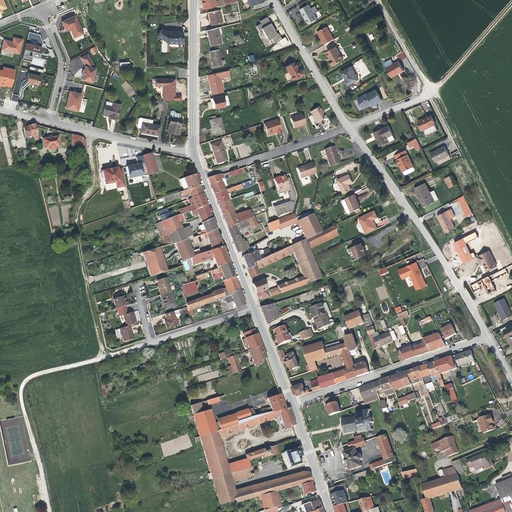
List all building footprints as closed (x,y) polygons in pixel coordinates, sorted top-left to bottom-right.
[(200,0),(203,9),(215,6),(214,2),(213,0),(200,0)] [(310,5),(302,11),(310,25),(319,20),(315,15),(320,12),(317,7),(313,9),(310,5)] [(218,10),(208,12),(211,25),(221,22),(218,10)] [(72,31),(70,31),(73,38),(83,34),(75,16),(61,22),(65,30),(70,29),(71,28),(72,31)] [(260,22),(261,24),(262,23),(265,27),(269,24),(273,30),(274,29),(267,18),(260,22)] [(262,23),(261,24),(256,26),(259,32),(262,31),(267,40),(271,38),(274,43),(282,39),(278,33),(276,34),(274,29),(273,30),(269,24),(265,27),(262,23)] [(182,32),(167,32),(162,27),(156,33),(167,43),(182,42),(182,32)] [(321,38),(325,45),(334,40),(327,27),(319,31),(323,37),(321,38)] [(217,28),(207,30),(210,46),(221,43),(217,28)] [(25,43),(21,59),(31,62),(32,57),(28,56),(30,51),(40,54),(42,47),(36,46),(37,42),(43,43),(39,35),(28,32),(26,39),(30,40),(29,44),(25,43)] [(4,40),(1,50),(18,54),(22,40),(13,38),(12,43),(10,43),(10,42),(4,40)] [(90,49),(93,55),(98,52),(95,46),(90,49)] [(339,46),(329,51),(333,58),(332,59),(335,64),(346,58),(339,46)] [(218,49),(210,51),(213,66),(221,64),(220,61),(218,49)] [(400,62),(406,58),(403,53),(397,56),(400,62)] [(84,70),(82,76),(81,80),(92,83),(95,68),(88,54),(80,58),(85,66),(84,70)] [(392,60),(384,64),(393,79),(405,72),(399,62),(395,65),(392,60)] [(285,67),(292,80),(303,74),(300,70),(298,71),(293,62),(285,67)] [(0,85),(12,89),(17,70),(3,67),(3,70),(0,69),(0,85)] [(351,67),(341,73),(343,77),(345,76),(347,81),(346,82),(349,86),(359,80),(351,67)] [(225,71),(207,76),(211,95),(223,92),(220,78),(226,77),(225,71)] [(28,73),(26,82),(38,85),(40,76),(28,73)] [(175,95),(175,79),(155,79),(155,86),(163,86),(163,100),(169,100),(181,100),(181,95),(175,95)] [(130,90),(132,88),(125,81),(120,86),(130,96),(133,93),(130,90)] [(368,94),(359,99),(364,108),(373,104),(375,106),(382,101),(377,91),(369,95),(368,94)] [(82,95),(69,92),(65,109),(78,112),(82,95)] [(213,108),(224,106),(221,96),(211,99),(213,108)] [(109,114),(109,118),(116,120),(120,104),(106,101),(103,113),(109,114)] [(312,115),(317,124),(326,118),(319,107),(310,112),(312,115)] [(170,116),(167,132),(178,134),(181,118),(180,118),(180,115),(179,113),(175,113),(175,111),(174,111),(171,110),(170,111),(169,116),(170,116)] [(290,118),(293,128),(301,126),(305,124),(302,114),(290,118)] [(214,115),(208,117),(212,134),(222,131),(219,118),(215,119),(214,115)] [(431,115),(424,118),(425,120),(419,123),(423,131),(436,124),(431,115)] [(138,127),(140,128),(140,132),(158,135),(160,125),(152,124),(141,122),(142,118),(139,118),(138,119),(137,126),(138,127)] [(277,120),(263,124),(267,135),(276,133),(276,134),(281,133),(277,120)] [(35,124),(23,126),(25,137),(34,136),(35,140),(36,140),(37,145),(39,145),(35,124)] [(380,146),(389,142),(387,138),(393,135),(389,126),(374,133),(380,146)] [(80,153),(86,152),(85,141),(82,138),(71,135),(72,146),(79,146),(80,153)] [(50,150),(54,150),(56,148),(56,147),(60,147),(58,137),(41,139),(40,139),(41,142),(42,142),(43,142),(44,149),(48,148),(48,149),(50,150)] [(416,150),(421,148),(416,139),(408,143),(410,147),(414,145),(416,150)] [(210,145),(216,164),(226,160),(220,142),(210,145)] [(335,154),(333,146),(324,150),(330,167),(340,163),(336,153),(335,154)] [(430,153),(435,163),(449,156),(444,146),(430,153)] [(407,174),(411,172),(409,168),(413,166),(406,151),(395,156),(403,171),(404,173),(407,174)] [(145,165),(154,162),(152,154),(142,156),(145,165)] [(148,175),(145,165),(142,156),(135,157),(137,164),(126,166),(128,179),(148,175)] [(145,165),(148,175),(157,172),(154,162),(145,165)] [(316,172),(312,162),(304,165),(304,166),(296,169),(300,178),(316,172)] [(126,186),(122,169),(117,170),(117,169),(112,170),(112,169),(111,169),(107,170),(106,170),(106,171),(102,172),(105,189),(106,190),(109,190),(117,188),(116,183),(119,182),(121,187),(126,186)] [(187,190),(200,186),(198,180),(195,174),(183,179),(187,190)] [(337,180),(343,194),(351,190),(348,184),(353,182),(349,174),(337,180)] [(220,179),(218,175),(208,178),(207,179),(210,187),(213,194),(224,190),(220,179)] [(289,201),(275,206),(278,215),(291,210),(295,197),(288,178),(285,179),(284,175),(273,179),(278,194),(287,191),(289,199),(289,201)] [(302,185),(311,183),(309,176),(301,178),(302,185)] [(450,176),(445,179),(449,188),(454,186),(450,176)] [(183,191),(187,190),(183,179),(179,180),(183,191)] [(251,180),(241,184),(242,189),(253,185),(251,180)] [(434,202),(434,201),(429,192),(425,183),(415,188),(422,201),(421,202),(424,207),(434,202)] [(224,190),(213,194),(216,202),(217,204),(228,200),(230,199),(229,196),(228,192),(236,189),(236,191),(242,189),(241,184),(224,190)] [(189,193),(190,195),(191,198),(203,194),(201,190),(201,189),(200,186),(187,190),(183,191),(156,200),(157,203),(163,201),(164,202),(181,196),(189,193)] [(429,192),(434,201),(439,199),(435,190),(429,192)] [(179,215),(182,214),(190,211),(196,209),(207,205),(206,201),(203,194),(191,198),(188,200),(190,206),(178,210),(179,215)] [(351,212),(355,210),(359,208),(360,207),(354,194),(345,198),(345,199),(347,202),(343,204),(346,212),(348,213),(351,211),(351,212)] [(473,214),(464,196),(458,199),(467,217),(473,214)] [(228,200),(217,204),(218,207),(219,210),(221,215),(222,215),(232,211),(228,200)] [(197,232),(198,235),(202,233),(216,228),(214,224),(212,218),(210,212),(209,211),(207,205),(196,209),(190,211),(192,216),(197,213),(198,214),(202,225),(204,229),(202,230),(197,232)] [(451,209),(439,215),(442,221),(440,222),(446,233),(455,228),(450,219),(455,217),(451,209)] [(232,211),(222,215),(223,218),(224,221),(226,227),(236,223),(251,217),(252,217),(250,210),(242,213),(242,212),(233,215),(232,211)] [(374,210),(358,218),(365,233),(377,228),(372,220),(377,217),(374,210)] [(159,216),(162,222),(171,218),(169,212),(159,216)] [(294,213),(276,220),(278,227),(279,229),(294,223),(299,226),(303,235),(301,240),(305,238),(321,231),(314,217),(313,213),(297,220),(294,213)] [(158,232),(161,247),(174,243),(185,239),(185,237),(191,235),(188,226),(181,228),(179,222),(182,221),(182,220),(183,220),(183,218),(182,214),(179,215),(174,217),(171,218),(162,222),(155,224),(158,232)] [(236,223),(226,227),(231,239),(232,241),(232,243),(236,253),(240,252),(246,249),(245,245),(243,240),(240,240),(238,235),(237,231),(238,230),(237,229),(240,228),(240,229),(247,225),(249,229),(257,226),(253,216),(252,217),(251,217),(236,223)] [(375,223),(377,228),(390,223),(389,219),(375,223)] [(276,220),(266,224),(267,227),(269,231),(271,236),(276,234),(273,229),(278,227),(276,220)] [(333,226),(321,231),(305,238),(309,249),(337,236),(333,226)] [(211,250),(223,246),(218,234),(216,228),(202,233),(203,238),(207,237),(211,250)] [(465,243),(477,237),(475,233),(453,242),(462,264),(475,258),(473,253),(470,254),(465,243)] [(305,238),(301,240),(291,245),(293,252),(297,261),(295,262),(296,267),(299,266),(303,276),(306,284),(321,278),(312,255),(309,249),(305,238)] [(176,248),(180,261),(190,258),(192,257),(190,252),(185,239),(174,243),(176,248)] [(159,247),(161,253),(176,248),(174,243),(161,247),(159,247)] [(361,243),(351,248),(356,259),(366,255),(364,251),(365,251),(363,247),(362,247),(361,243)] [(293,252),(291,245),(270,255),(255,262),(258,268),(270,262),(293,252)] [(192,257),(190,258),(192,265),(208,259),(212,256),(216,267),(229,262),(225,252),(223,246),(211,250),(200,254),(196,255),(192,257)] [(142,253),(150,277),(166,271),(161,253),(159,247),(142,253)] [(241,255),(242,257),(246,269),(253,266),(252,263),(255,262),(270,255),(268,251),(263,253),(260,251),(256,252),(256,251),(248,255),(246,249),(240,252),(241,255)] [(482,260),(483,264),(487,271),(497,266),(489,251),(477,257),(480,262),(482,260)] [(240,290),(235,277),(231,268),(229,262),(216,267),(216,268),(215,269),(210,271),(214,280),(223,275),(225,280),(224,281),(226,288),(229,296),(232,294),(232,293),(240,290)] [(253,266),(246,269),(250,278),(260,274),(258,268),(255,262),(252,263),(253,266)] [(417,262),(397,269),(401,280),(410,277),(415,290),(426,286),(417,262)] [(261,299),(306,284),(303,276),(277,285),(278,287),(269,291),(267,291),(266,287),(267,287),(265,281),(264,281),(263,280),(252,284),(254,288),(258,298),(261,299)] [(160,295),(170,291),(166,278),(156,281),(159,289),(158,289),(160,295)] [(486,293),(494,291),(490,278),(470,284),(473,294),(481,292),(479,285),(483,284),(486,293)] [(181,285),(181,288),(184,296),(197,292),(194,281),(186,284),(181,285)] [(188,310),(192,309),(224,297),(222,290),(212,293),(211,294),(211,295),(186,303),(187,307),(187,310),(188,310)] [(233,301),(237,310),(244,307),(245,304),(242,297),(240,290),(232,293),(232,294),(229,296),(225,297),(227,303),(233,301)] [(160,295),(159,295),(164,310),(175,306),(170,291),(160,295)] [(113,299),(116,309),(117,309),(125,306),(127,305),(124,296),(113,299)] [(495,305),(503,320),(511,316),(504,300),(495,305)] [(311,315),(313,319),(315,318),(326,314),(330,312),(326,302),(311,308),(313,314),(311,315)] [(274,303),(260,307),(263,314),(266,323),(267,323),(279,316),(278,313),(278,314),(274,303)] [(357,305),(342,311),(345,317),(360,311),(357,305)] [(130,326),(136,324),(132,312),(127,314),(126,308),(117,310),(119,316),(123,315),(126,327),(130,326)] [(173,311),(165,314),(166,319),(164,320),(167,329),(178,325),(175,317),(173,311)] [(360,311),(345,317),(347,322),(350,329),(364,323),(362,317),(360,311)] [(407,312),(398,315),(400,320),(403,319),(409,317),(407,312)] [(326,314),(315,318),(320,330),(334,324),(334,323),(334,321),(332,320),(329,321),(326,314)] [(368,314),(362,317),(364,323),(367,329),(373,327),(368,314)] [(384,331),(388,330),(384,319),(380,321),(384,331)] [(452,324),(442,329),(446,339),(457,334),(452,324)] [(134,339),(130,326),(126,327),(115,330),(117,337),(121,335),(122,337),(123,342),(134,339)] [(281,337),(283,343),(292,340),(286,326),(276,329),(279,336),(280,337),(281,337)] [(376,334),(374,327),(373,327),(367,329),(370,339),(374,350),(393,342),(392,340),(389,333),(380,337),(375,339),(373,334),(376,334)] [(511,327),(503,331),(505,335),(507,335),(509,340),(508,341),(511,346),(511,345),(511,327)] [(244,339),(256,334),(254,329),(242,334),(244,339)] [(307,331),(307,330),(300,333),(303,340),(310,338),(307,331)] [(258,339),(256,334),(244,339),(247,346),(245,347),(246,348),(248,348),(249,350),(261,346),(258,339)] [(352,335),(345,337),(346,340),(347,344),(350,352),(356,350),(357,347),(353,334),(352,335)] [(431,352),(446,347),(439,334),(425,338),(431,352)] [(416,357),(431,352),(425,338),(423,339),(424,344),(421,345),(417,346),(412,347),(416,357)] [(346,340),(324,346),(325,350),(347,344),(346,340)] [(323,343),(303,349),(308,363),(315,361),(343,353),(350,352),(347,344),(325,350),(324,346),(323,343)] [(266,358),(264,354),(261,346),(249,350),(248,351),(252,361),(250,361),(251,364),(253,363),(254,366),(262,364),(260,360),(266,358)] [(412,347),(401,351),(405,360),(416,357),(412,347)] [(401,351),(397,352),(401,362),(405,360),(401,351)] [(471,351),(456,356),(459,366),(475,361),(471,351)] [(224,353),(218,355),(220,361),(226,359),(224,353)] [(286,357),(281,359),(282,363),(286,361),(288,366),(290,365),(291,367),(292,370),(299,367),(296,358),(294,354),(288,356),(286,357)] [(235,356),(228,358),(231,367),(233,374),(241,371),(235,356)] [(354,365),(351,356),(345,358),(348,368),(334,373),(334,375),(336,384),(349,379),(358,376),(354,365)] [(452,356),(447,358),(451,370),(457,368),(454,359),(453,360),(452,356)] [(447,358),(435,362),(440,374),(451,370),(447,358)] [(310,368),(311,372),(316,371),(318,370),(315,361),(308,363),(310,368)] [(366,362),(354,365),(358,376),(370,372),(366,362)] [(435,362),(428,364),(432,377),(431,377),(433,382),(439,380),(441,386),(444,385),(440,374),(435,362)] [(428,364),(419,367),(424,381),(425,385),(433,382),(431,377),(432,377),(428,364)] [(419,367),(407,372),(412,385),(424,381),(419,367)] [(407,372),(395,375),(400,389),(410,386),(410,387),(412,386),(412,385),(407,372)] [(336,384),(334,375),(319,380),(322,389),(337,385),(336,384)] [(395,375),(390,377),(395,391),(400,389),(395,375)] [(390,377),(374,383),(376,391),(382,389),(385,396),(395,392),(395,391),(390,377)] [(311,382),(314,391),(321,389),(319,380),(311,382)] [(374,383),(363,387),(368,402),(379,398),(376,391),(374,383)] [(303,385),(292,388),(293,390),(295,395),(298,397),(309,393),(307,386),(303,387),(303,385)] [(363,387),(359,388),(365,403),(368,402),(363,387)] [(283,402),(280,394),(267,398),(272,412),(285,409),(283,402)] [(415,394),(407,397),(408,402),(417,399),(415,394)] [(334,401),(333,397),(325,400),(330,415),(341,412),(337,400),(334,401)] [(200,403),(190,405),(193,415),(202,412),(200,403)] [(210,479),(212,479),(229,474),(226,465),(218,438),(276,417),(279,415),(284,429),(291,426),(295,425),(292,416),(289,407),(285,409),(272,412),(255,417),(237,422),(237,425),(220,430),(216,431),(199,436),(200,441),(211,477),(210,478),(210,479)] [(218,422),(220,430),(237,425),(237,422),(255,417),(252,409),(247,410),(236,413),(235,417),(218,422)] [(344,427),(345,434),(359,431),(360,432),(361,432),(361,431),(366,430),(368,437),(374,435),(374,432),(374,430),(373,429),(372,426),(373,427),(374,426),(373,425),(374,423),(375,423),(376,423),(374,422),(374,419),(375,418),(373,417),(373,418),(371,417),(370,411),(371,410),(370,409),(370,410),(363,411),(363,409),(362,409),(362,411),(357,412),(356,411),(355,412),(357,413),(357,415),(342,419),(344,427)] [(193,415),(199,436),(216,431),(213,420),(210,410),(202,412),(193,415)] [(217,419),(218,422),(235,417),(236,413),(217,419)] [(483,433),(494,429),(492,423),(491,421),(494,420),(491,414),(478,419),(483,433)] [(188,435),(160,443),(164,456),(192,448),(188,435)] [(386,435),(378,438),(377,438),(385,460),(387,464),(397,460),(395,456),(394,456),(386,435)] [(458,453),(451,436),(435,443),(437,449),(439,448),(440,450),(441,453),(445,451),(447,457),(458,453)] [(355,446),(356,448),(356,449),(366,445),(365,441),(364,438),(362,439),(356,441),(353,442),(355,446)] [(301,454),(299,446),(284,452),(284,453),(289,466),(289,467),(301,463),(298,456),(302,455),(301,454)] [(245,455),(247,459),(247,461),(248,461),(260,456),(261,459),(273,455),(271,447),(245,455)] [(345,452),(344,452),(346,457),(345,458),(348,465),(349,465),(350,470),(351,470),(362,466),(360,461),(361,461),(363,459),(361,454),(359,453),(358,454),(356,449),(356,448),(345,452)] [(486,453),(467,461),(469,468),(474,466),(476,470),(485,466),(486,469),(492,467),(486,453)] [(226,465),(229,474),(248,469),(250,468),(248,461),(247,461),(247,459),(226,465)] [(454,462),(458,474),(464,472),(460,459),(454,462)] [(387,464),(385,460),(374,464),(375,468),(387,464)] [(371,469),(354,475),(355,479),(376,472),(374,468),(371,469)] [(248,469),(229,474),(231,481),(250,476),(248,469)] [(403,473),(404,478),(419,475),(417,469),(403,473)] [(302,471),(234,490),(235,494),(308,473),(308,472),(302,471)] [(212,479),(219,505),(230,502),(235,500),(236,503),(259,496),(276,491),(300,485),(311,482),(308,473),(235,494),(234,490),(231,481),(229,474),(212,479)] [(458,474),(423,485),(427,499),(430,498),(451,492),(463,489),(458,474)] [(511,478),(496,485),(502,500),(505,511),(509,511),(511,511),(511,478)] [(311,482),(300,485),(303,494),(315,490),(311,482)] [(345,483),(339,485),(341,491),(345,490),(347,489),(345,483)] [(339,485),(329,489),(331,495),(335,507),(345,504),(348,503),(349,502),(345,490),(341,491),(339,485)] [(276,491),(259,496),(263,510),(269,509),(275,507),(280,505),(276,491)] [(376,508),(371,497),(360,499),(364,511),(365,511),(370,510),(376,508)] [(433,511),(430,498),(427,499),(423,500),(426,511),(433,511)] [(321,508),(318,500),(309,503),(312,511),(321,508)] [(505,511),(502,500),(497,502),(499,509),(500,509),(501,511),(505,511)] [(495,502),(470,511),(479,511),(496,506),(495,502)] [(496,506),(479,511),(501,511),(500,509),(499,509),(497,502),(495,502),(496,506)]
